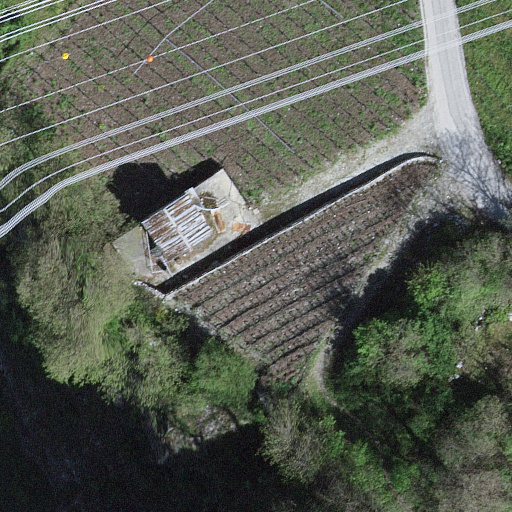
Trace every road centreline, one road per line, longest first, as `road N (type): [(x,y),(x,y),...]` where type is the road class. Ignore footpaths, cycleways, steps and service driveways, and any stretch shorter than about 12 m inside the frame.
road 1 (track): [(471,165),(451,178),(309,392),(272,419)]
road 2 (track): [(511,212),(482,183),(464,149),(437,0)]
